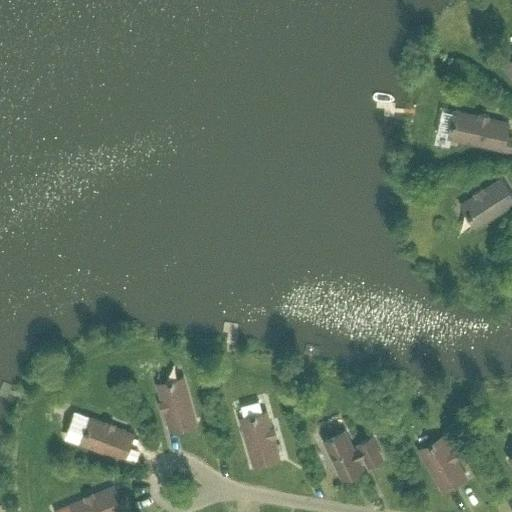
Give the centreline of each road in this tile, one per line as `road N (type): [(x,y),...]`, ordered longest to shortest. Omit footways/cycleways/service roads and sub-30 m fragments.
road 1 (residential): [(227,486),(194,464),(167,462),(156,472),(165,499),(176,505),(207,496)]
road 2 (residential): [(369,511),(227,486)]
